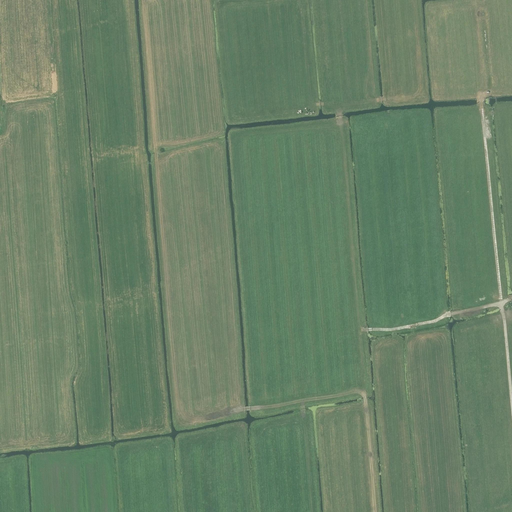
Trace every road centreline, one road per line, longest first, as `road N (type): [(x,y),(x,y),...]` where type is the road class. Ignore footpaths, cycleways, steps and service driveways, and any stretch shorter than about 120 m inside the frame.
road 1 (track): [(363,329),(339,108)]
road 2 (track): [(481,109),(500,303),(511,298)]
road 3 (track): [(359,330),(374,511)]
road 4 (track): [(363,329),(500,303)]
